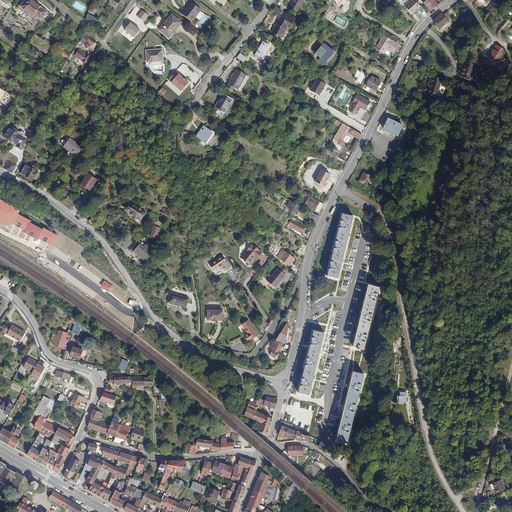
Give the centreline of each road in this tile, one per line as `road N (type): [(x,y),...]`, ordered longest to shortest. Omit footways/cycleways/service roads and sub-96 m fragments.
road 1 (residential): [(284,384),(194,352),(150,314),(104,243),(0,171)]
road 2 (residential): [(339,189),(375,211),(397,245),(423,424),(463,511)]
road 3 (residential): [(453,0),(416,34),(339,189)]
road 4 (residential): [(79,436),(152,457),(264,454)]
road 5 (residential): [(10,295),(53,359),(99,382),(79,436)]
road 6 (residential): [(273,0),(189,105),(169,108)]
road 7 (residential): [(305,277),(251,355),(196,338)]
road 8 (residential): [(266,450),(309,444),(360,496),(388,511)]
